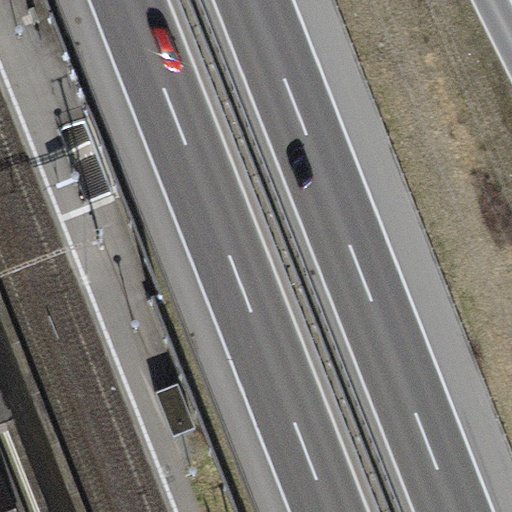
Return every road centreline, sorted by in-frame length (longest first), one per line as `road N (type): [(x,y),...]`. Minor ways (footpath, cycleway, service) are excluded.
road 1 (motorway): [(456,511),(254,0)]
road 2 (motorway): [(127,0),(327,511)]
